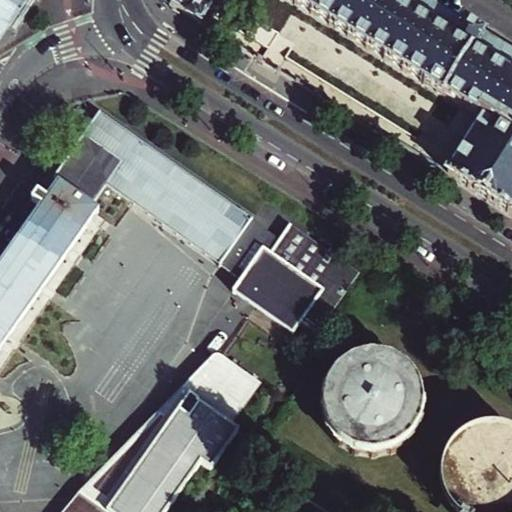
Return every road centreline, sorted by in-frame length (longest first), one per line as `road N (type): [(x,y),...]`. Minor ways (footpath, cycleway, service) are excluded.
road 1 (tertiary): [(119,30),(154,63),(511,288)]
road 2 (tertiary): [(511,258),(142,23)]
road 3 (secondary): [(0,101),(36,56),(119,30)]
